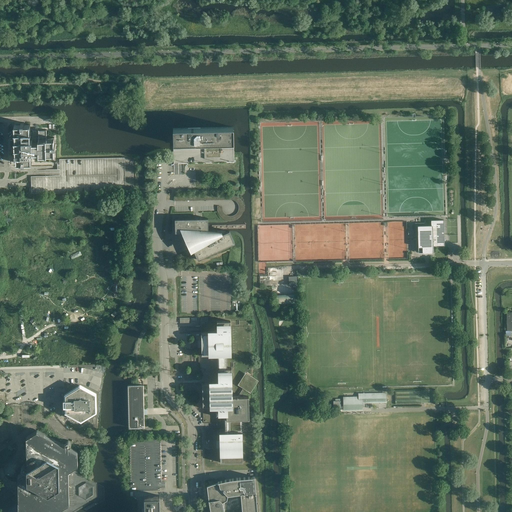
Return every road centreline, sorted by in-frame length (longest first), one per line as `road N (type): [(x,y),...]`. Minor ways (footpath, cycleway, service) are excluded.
road 1 (residential): [(195,511),(194,438),(166,383),(156,242),(165,183)]
road 2 (track): [(270,511),(267,338)]
road 3 (unclassified): [(486,407),(484,264),(511,263)]
road 4 (unknown): [(495,511),(486,384)]
